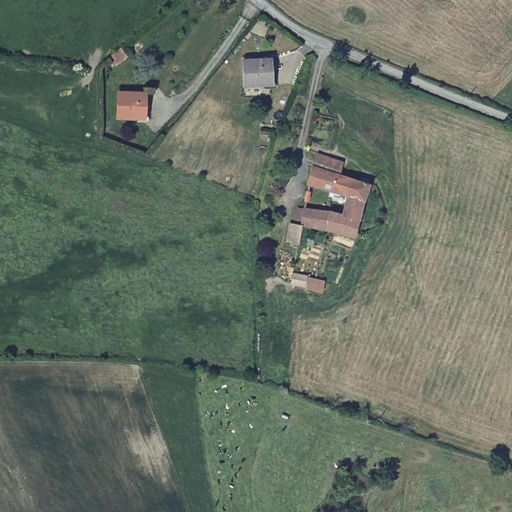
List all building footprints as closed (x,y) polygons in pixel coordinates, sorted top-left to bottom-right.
[(273,85),(271,59),(242,61),(244,87),(273,85)] [(146,94),(118,92),(118,117),(146,119),(146,94)] [(332,214),(329,231),(356,238),(364,200),(369,186),(367,177),(360,182),(341,176),(344,163),(318,154),(313,167),(308,186),(345,195),(343,203),(350,205),(347,217),(332,214)] [(303,226),(329,231),(332,214),(304,209),(304,216),(303,226)] [(300,244),(303,226),(292,223),(288,242),(300,244)] [(293,273),(291,282),(306,286),(308,277),(293,273)]
